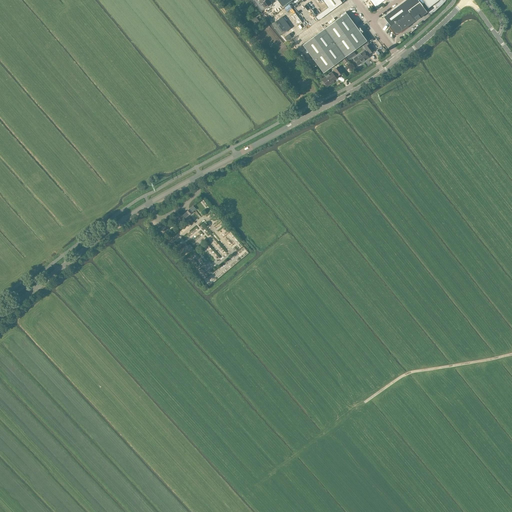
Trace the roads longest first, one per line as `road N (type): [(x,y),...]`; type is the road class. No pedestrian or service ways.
road 1 (tertiary): [(0,316),(148,203),(398,60)]
road 2 (track): [(364,403),(403,375),(511,354)]
